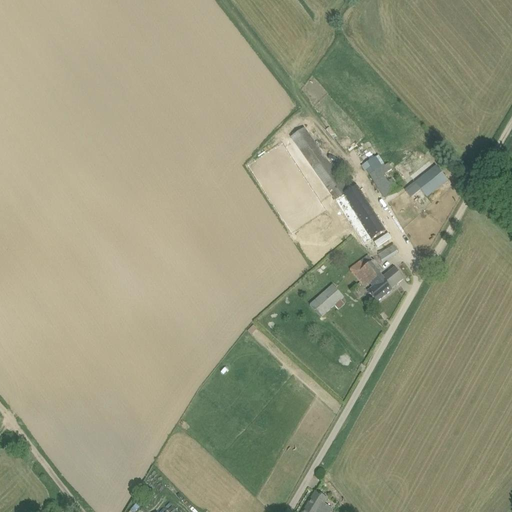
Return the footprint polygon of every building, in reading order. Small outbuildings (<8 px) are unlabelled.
[(337,200),(350,192),(347,188),(350,186),(342,175),(343,174),(325,150),(321,153),(304,128),(291,137),(322,179),(328,188),(323,191),(328,197),(332,194),(337,200)] [(384,199),(402,188),(392,171),(395,169),(391,162),(385,166),(378,155),(363,165),(384,199)] [(413,205),(426,196),(427,197),(448,180),(436,165),(415,182),(416,185),(404,194),(413,205)] [(358,188),(350,192),(337,200),(348,217),(358,233),(360,232),(366,243),(385,231),(358,188)] [(378,253),(382,260),(398,252),(394,245),(378,253)] [(336,259),(332,254),(332,253),(326,258),(327,258),(331,263),(336,259)] [(404,279),(395,268),(383,277),(381,274),(383,271),(374,260),(372,261),(368,255),(350,269),(365,289),(370,285),(372,288),(368,291),(377,303),(392,290),(391,289),(404,279)] [(310,305),(321,318),(344,298),(332,285),(310,305)] [(316,492),(313,498),(304,511),(331,511),(333,509),(325,504),(328,499),(316,492)]
